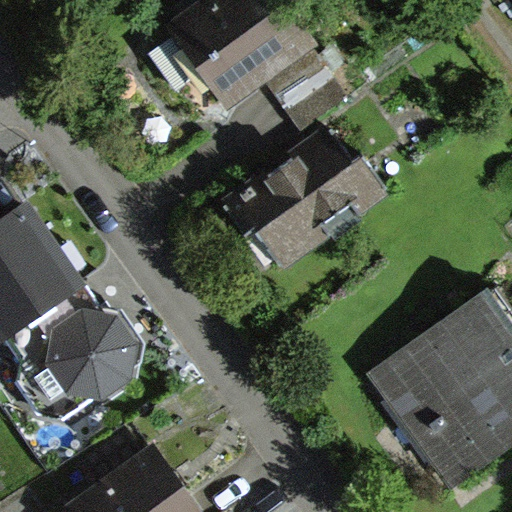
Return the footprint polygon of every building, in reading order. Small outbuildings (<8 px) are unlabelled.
[(318,52),(279,0),(212,0),(168,31),(228,116),(268,88),(314,55),(318,52)] [(334,85),(314,55),(268,88),(288,116),(334,85)] [(351,109),(334,85),(288,116),(305,140),(351,109)] [(343,160),(321,129),(221,200),(242,229),(251,223),(286,272),(387,200),(353,153),(343,160)] [(84,299),(29,215),(1,233),(0,230),(0,354),(11,348),(84,299)] [(84,299),(11,348),(24,367),(17,387),(38,419),(63,425),(91,407),(100,410),(131,391),(138,356),(140,345),(121,314),(100,312),(88,296),(84,299)] [(511,450),(511,346),(483,303),(371,378),(449,493),(511,450)] [(195,511),(153,446),(61,505),(65,511),(195,511)]
